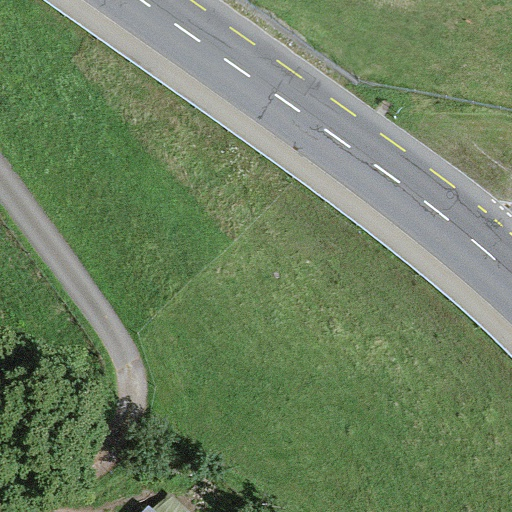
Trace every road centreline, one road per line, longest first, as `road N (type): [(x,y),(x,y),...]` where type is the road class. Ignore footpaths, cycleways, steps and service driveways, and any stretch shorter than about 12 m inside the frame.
road 1 (primary): [(151,0),(438,208),(511,280)]
road 2 (track): [(0,457),(76,468),(115,443)]
